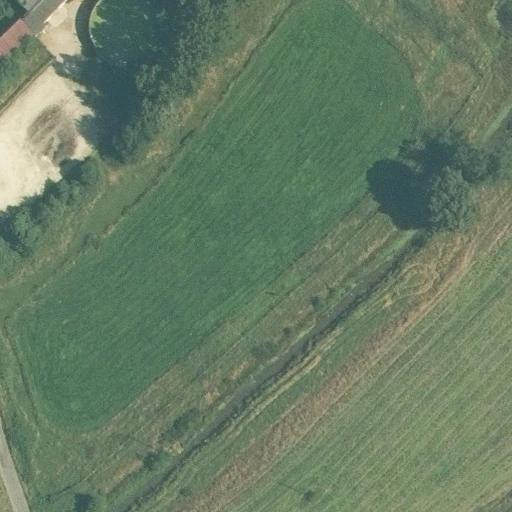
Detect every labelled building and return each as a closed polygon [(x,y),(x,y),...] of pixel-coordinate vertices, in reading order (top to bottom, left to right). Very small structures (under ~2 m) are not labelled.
[(13,0),(28,15),(29,14),(30,15),(45,0),(13,0)] [(45,0),(30,15),(42,27),(68,0),(45,0)] [(105,0),(95,9),(89,23),(90,38),(96,52),(108,62),(122,67),(137,65),(151,57),(159,45),(162,30),(159,15),(150,3),(145,0),(105,0)] [(45,30),(42,27),(30,15),(29,14),(28,15),(19,24),(20,25),(32,38),(34,40),(45,30)] [(0,68),(32,38),(20,25),(0,44),(0,68)]
